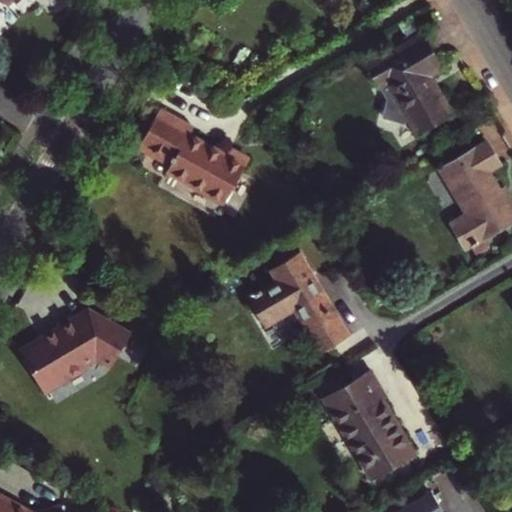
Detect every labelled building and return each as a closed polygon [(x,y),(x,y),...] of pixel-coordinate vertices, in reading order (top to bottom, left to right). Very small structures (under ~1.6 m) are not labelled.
[(437,64),(417,31),(362,63),(373,83),(382,77),(413,131),(447,111),(425,71),(437,64)] [(193,127),(161,108),(140,146),(171,164),(167,171),(224,205),(250,161),(229,148),(225,154),(189,134),(193,127)] [(511,213),(511,207),(503,191),(497,195),(491,186),(481,168),(494,161),(481,138),(447,158),(445,154),(439,157),(441,161),(435,165),(461,210),(446,219),(460,244),(511,213)] [(497,195),(503,191),(497,182),(491,186),(497,195)] [(243,294),(259,320),(291,301),(314,347),(344,329),(327,300),(324,302),(308,275),(312,272),(296,245),(267,262),(274,275),(256,286),(254,282),(243,294)] [(324,302),(327,300),(312,272),(308,275),(324,302)] [(130,331),(86,307),(56,322),(58,326),(18,348),(42,392),(86,368),(84,363),(95,357),(102,362),(112,345),(120,350),(130,331)] [(110,367),(120,350),(112,345),(102,362),(110,367)] [(369,472),(409,449),(377,394),(381,392),(366,365),(321,391),(369,472)] [(440,511),(427,488),(385,511),(440,511)] [(0,511),(59,511),(58,507),(37,511),(29,511),(0,494),(0,511)]
